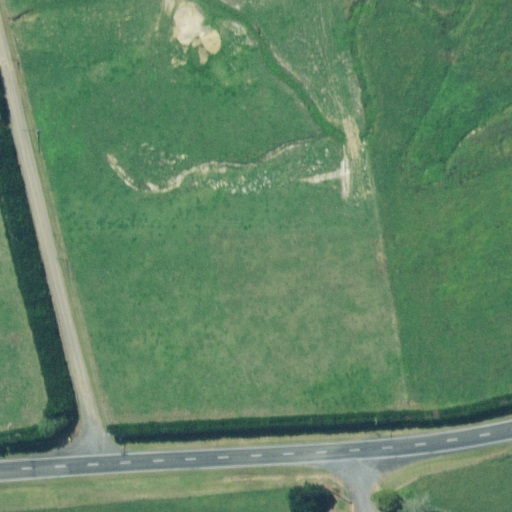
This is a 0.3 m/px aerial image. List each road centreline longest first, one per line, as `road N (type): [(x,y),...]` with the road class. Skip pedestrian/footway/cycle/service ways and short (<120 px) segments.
road 1 (unclassified): [(99,464),(0,53)]
road 2 (unclassified): [(99,464),(353,451),(511,430)]
